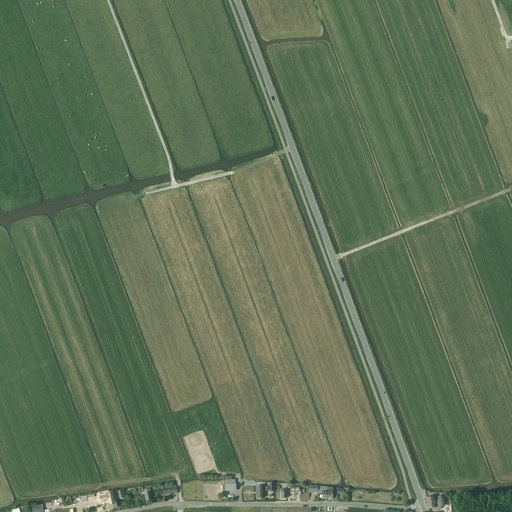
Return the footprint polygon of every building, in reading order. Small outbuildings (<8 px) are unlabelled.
[(326,487),(327,487),(317,487),(317,486),(309,486),(309,492),(317,492),(317,493),(322,493),(322,499),(326,499),(326,487)] [(263,490),(268,490),(268,487),(263,487),(260,487),(257,487),(257,498),(263,498),(263,491),(263,490)] [(147,493),(144,494),(146,502),(152,500),(150,489),(146,489),(147,493)] [(89,496),(84,497),(84,500),(90,499),(90,500),(101,498),(102,500),(104,500),(105,502),(106,501),(107,501),(108,503),(109,509),(113,508),(112,503),(111,498),(109,498),(109,496),(108,493),(108,492),(101,494),(100,492),(96,493),(96,495),(89,496)] [(112,492),(108,493),(109,496),(109,498),(111,498),(112,503),(113,508),(117,508),(115,501),(114,495),(114,494),(113,494),(112,492)] [(443,496),(438,497),(438,500),(440,507),(445,506),(445,505),(447,505),(445,496),(443,497),(443,496)] [(430,497),(426,498),(428,509),(431,508),(432,508),(433,510),(433,511),(441,509),(440,507),(438,500),(435,501),(434,497),(430,497)]
